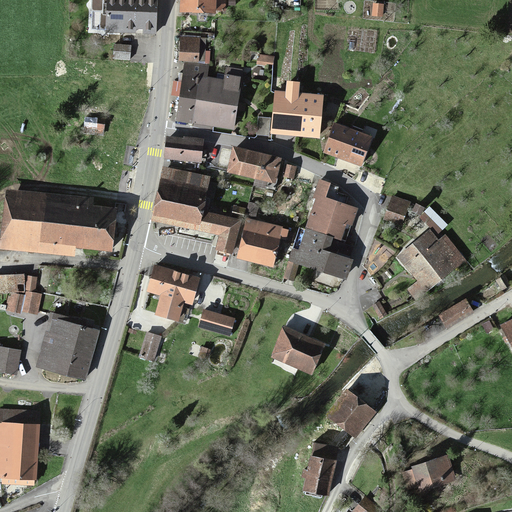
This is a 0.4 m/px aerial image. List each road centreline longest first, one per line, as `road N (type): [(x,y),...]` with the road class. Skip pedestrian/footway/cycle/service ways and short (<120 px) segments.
road 1 (residential): [(345,307),(370,201),(282,152),(158,126)]
road 2 (residential): [(345,307),(136,244)]
road 3 (secondary): [(136,244),(98,392)]
road 4 (residential): [(387,366),(511,294)]
road 5 (residential): [(326,511),(360,445),(395,401)]
road 6 (residential): [(511,457),(395,401)]
road 7 (secondary): [(169,0),(158,126)]
road 8 (secondary): [(98,392),(62,511)]
road 9 (secondary): [(158,126),(136,244)]
